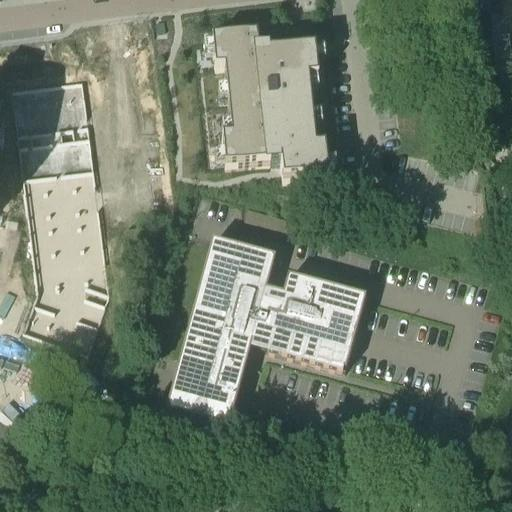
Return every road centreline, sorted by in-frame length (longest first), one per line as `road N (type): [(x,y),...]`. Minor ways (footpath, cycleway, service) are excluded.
road 1 (residential): [(352,0),(369,178),(469,206)]
road 2 (residential): [(140,216),(139,3)]
road 3 (residential): [(0,21),(139,3)]
